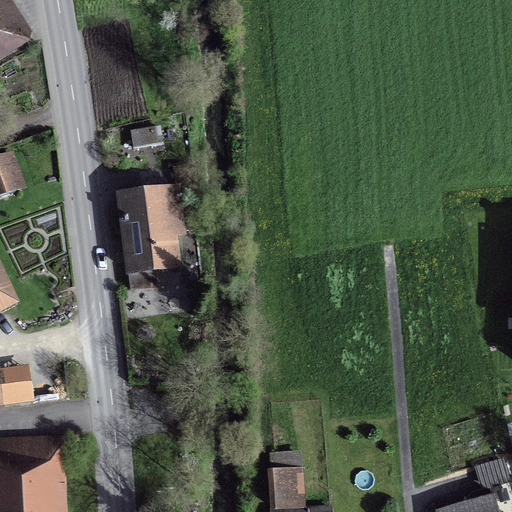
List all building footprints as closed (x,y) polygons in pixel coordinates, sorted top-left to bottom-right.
[(0,42),(15,34),(0,10),(0,42)] [(131,135),(133,151),(161,147),(159,131),(131,135)] [(0,191),(11,187),(3,164),(0,165),(0,191)] [(130,291),(153,288),(151,271),(174,268),(170,235),(179,234),(175,194),(119,201),(130,291)] [(270,458),(274,511),(301,509),(297,456),(270,458)] [(502,461),(475,469),(481,489),(508,481),(502,461)] [(0,511),(51,511),(49,466),(0,468),(0,511)] [(455,511),(496,511),(494,501),(455,511)]
